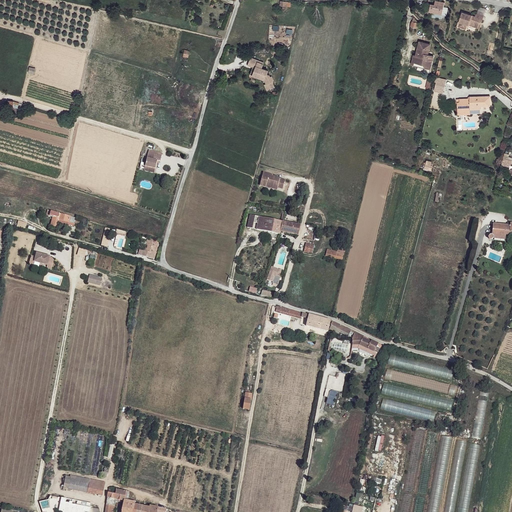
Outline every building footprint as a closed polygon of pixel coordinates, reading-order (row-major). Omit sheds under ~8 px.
[(429,12),(433,13),(434,10),(438,11),(437,14),(442,15),(445,3),(435,1),(435,5),(431,5),(429,12)] [(475,11),(462,8),(459,18),(460,18),(458,23),(466,25),(467,20),(474,22),(476,16),(481,17),(483,11),(476,9),(475,11)] [(430,45),(420,42),(417,52),(416,56),(416,58),(413,58),(412,63),(425,66),(424,68),(430,70),(434,56),(428,55),(430,45)] [(248,65),(253,67),(256,68),(253,75),(265,79),(267,82),(264,84),(268,91),(275,87),(273,81),(270,76),(269,74),(267,74),(268,71),(262,68),(264,62),(251,57),(248,65)] [(445,84),(436,82),(435,89),(443,92),(445,84)] [(466,110),(471,110),(481,109),(481,106),(491,106),(490,96),(470,97),(470,99),(460,99),(460,103),(458,103),(458,109),(466,108),(466,110)] [(145,166),(156,168),(158,161),(161,161),(163,154),(155,152),(153,160),(147,158),(145,166)] [(511,165),(511,166),(511,161),(511,155),(504,154),(501,166),(510,168),(509,173),(511,173),(511,165)] [(272,176),(272,175),(263,172),(260,185),(265,187),(266,184),(277,188),(282,189),(285,180),(275,177),(272,176)] [(77,218),(51,210),(50,215),(53,217),(51,224),(56,226),(57,222),(68,225),(69,222),(75,223),(77,218)] [(279,233),(282,221),(250,214),(247,227),(253,228),(254,222),(258,223),(257,229),(279,233)] [(18,221),(17,227),(26,229),(27,223),(18,221)] [(300,225),(282,221),(279,233),(280,234),(281,231),(281,229),(287,230),(299,233),(300,225)] [(493,224),(492,234),(490,234),(490,235),(489,235),(489,237),(489,238),(490,239),(491,239),(492,239),(493,238),(493,237),(505,238),(505,234),(508,235),(509,231),(511,231),(511,223),(510,225),(493,224)] [(151,246),(149,252),(156,254),(158,248),(151,246)] [(78,248),(77,255),(85,257),(86,249),(78,248)] [(327,249),(326,256),(342,260),(343,253),(327,249)] [(31,255),(29,262),(34,264),(35,261),(47,265),(47,267),(51,268),(54,257),(50,256),(37,253),(36,256),(31,255)] [(91,274),(90,282),(102,285),(104,278),(91,274)] [(301,317),(302,313),(277,306),(275,311),(301,318),(301,317)] [(328,332),(330,321),(302,313),(301,317),(307,319),(306,326),(328,332)] [(347,336),(352,339),(355,332),(334,322),(331,321),(330,325),(348,334),(347,336)] [(355,332),(352,339),(352,345),(359,345),(358,348),(376,357),(380,349),(376,348),(377,346),(381,348),(382,346),(371,341),(370,342),(363,338),(364,337),(355,332)] [(345,374),(337,372),(336,377),(328,375),(323,397),(327,398),(329,392),(333,390),(341,392),(345,374)] [(453,398),(383,384),(381,394),(451,409),(453,398)] [(249,410),(252,394),(245,392),(243,409),(249,410)] [(425,449),(434,451),(437,433),(428,431),(425,449)] [(374,450),(380,452),(384,437),(378,436),(374,450)] [(421,467),(430,469),(433,456),(424,454),(421,467)] [(71,476),(71,477),(68,489),(102,495),(105,482),(71,476)] [(129,492),(117,489),(116,494),(108,493),(106,504),(107,504),(105,511),(109,511),(110,509),(113,509),(115,501),(115,499),(124,500),(128,501),(128,498),(129,492)] [(403,494),(399,511),(408,511),(412,496),(403,494)] [(49,511),(61,511),(62,497),(50,497),(49,511)] [(133,511),(135,504),(135,502),(128,501),(124,500),(124,503),(123,504),(123,508),(121,511),(133,511)]
